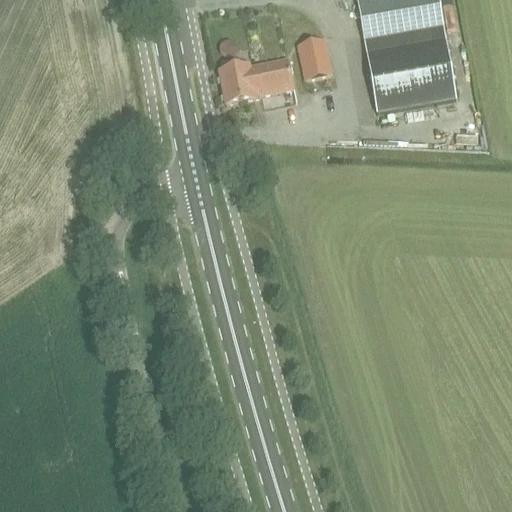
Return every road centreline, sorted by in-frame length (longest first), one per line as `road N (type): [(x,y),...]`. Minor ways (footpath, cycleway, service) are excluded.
road 1 (unclassified): [(163,511),(109,252),(130,209),(198,188)]
road 2 (secondary): [(280,511),(198,188)]
road 3 (secondary): [(198,188),(160,0)]
